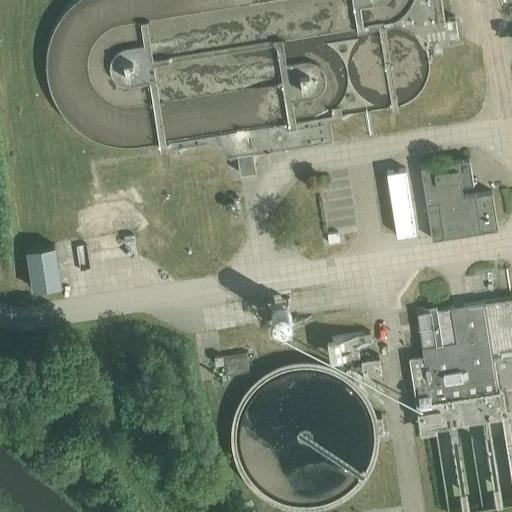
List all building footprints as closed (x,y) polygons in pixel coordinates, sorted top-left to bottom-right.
[(459,40),(456,17),(444,19),(441,0),(412,0),(412,1),(408,8),(402,14),(398,17),(394,19),(392,19),(393,22),(394,22),(403,25),(409,28),(414,31),(420,37),(425,44),(433,43),(434,50),(442,49),(442,42),(459,40)] [(240,173),(256,171),(253,152),(237,154),(240,173)] [(462,196),(461,185),(473,183),(469,158),(420,166),(432,239),(498,228),(492,191),(462,196)] [(406,168),(387,171),(397,234),(416,231),(406,168)] [(25,246),(31,286),(62,281),(56,242),(25,246)] [(288,293),(285,291),(282,290),(278,290),(275,291),(272,293),(271,296),(270,299),(270,302),(271,306),(273,308),(276,310),(280,311),(283,310),(286,309),(289,306),(290,303),(290,299),(290,296),(288,293)] [(511,296),(416,312),(424,357),(413,359),(424,428),(435,426),(448,511),(464,511),(511,504),(511,296)] [(339,336),(327,338),(330,358),(343,356),(342,356),(359,353),(358,346),(356,347),(355,342),(370,340),(369,332),(339,337),(339,336)] [(379,355),(363,358),(364,364),(366,363),(367,371),(381,369),(379,355)]
